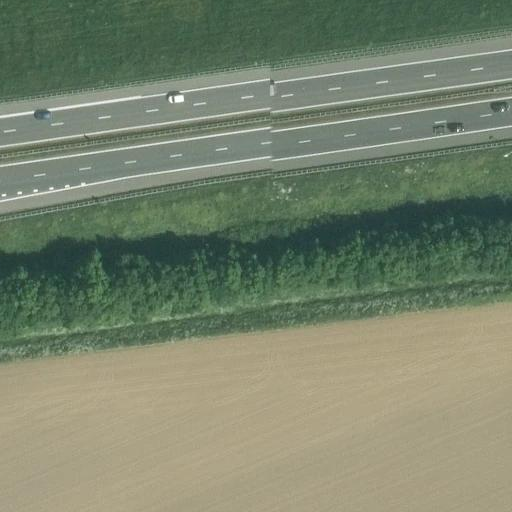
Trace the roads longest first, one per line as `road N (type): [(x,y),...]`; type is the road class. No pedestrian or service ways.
road 1 (motorway): [(0,181),(511,109)]
road 2 (motorway): [(511,62),(0,134)]
